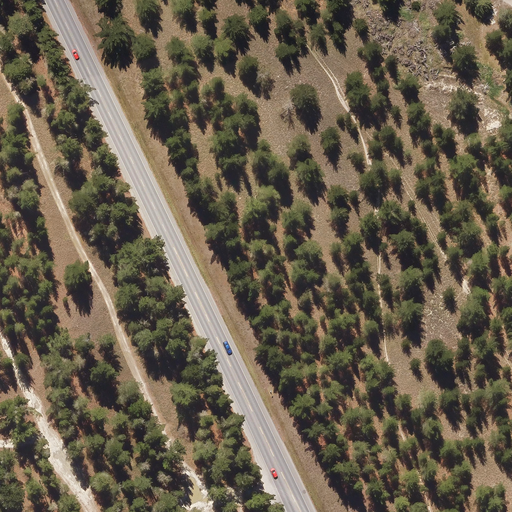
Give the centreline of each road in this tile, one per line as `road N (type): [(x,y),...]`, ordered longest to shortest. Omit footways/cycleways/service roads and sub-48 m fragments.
road 1 (primary): [(54,0),(299,511)]
road 2 (track): [(0,442),(54,446),(89,511)]
